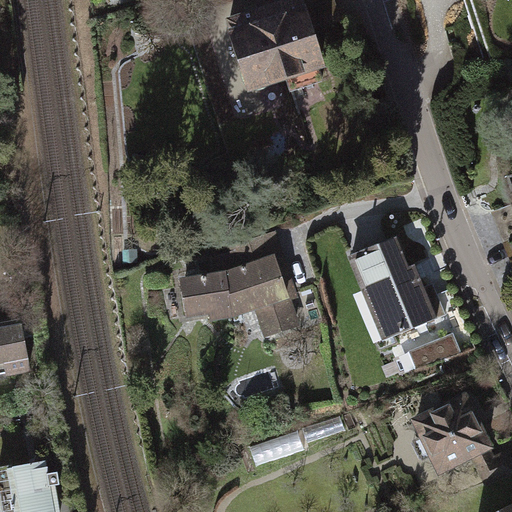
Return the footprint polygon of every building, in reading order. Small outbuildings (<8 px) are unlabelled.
[(328,77),(305,0),(262,0),(221,12),(243,86),(281,75),(285,90),(328,77)] [(427,287),(418,265),(411,268),(399,238),(350,259),(363,292),(355,295),(376,345),(447,316),(434,284),(427,287)] [(227,276),(178,282),(184,323),(206,322),(206,327),(231,325),(256,318),(263,343),(303,331),(294,305),(301,302),(284,255),(227,276)] [(20,316),(0,319),(0,370),(27,367),(20,316)] [(408,353),(415,371),(461,353),(453,334),(408,353)] [(452,400),(412,420),(441,478),(473,462),(486,488),(511,475),(511,457),(509,451),(496,457),(493,451),(496,449),(473,404),(458,411),(452,400)] [(3,466),(0,466),(0,511),(40,511),(56,510),(52,482),(56,481),(54,468),(44,469),(42,457),(2,463),(3,466)] [(511,511),(511,501),(491,511),(511,511)]
